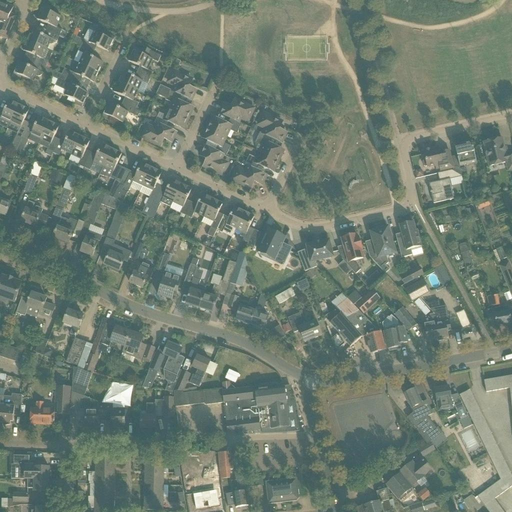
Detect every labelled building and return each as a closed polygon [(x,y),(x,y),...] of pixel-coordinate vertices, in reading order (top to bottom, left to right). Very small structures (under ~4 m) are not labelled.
[(7,21),(13,8),(3,3),(0,10),(0,36),(6,39),(13,24),(7,21)] [(50,26),(48,31),(59,36),(62,30),(56,28),(61,17),(49,12),(50,9),(42,6),(36,20),(50,26)] [(58,39),(59,36),(48,31),(45,37),(32,31),(27,41),(47,49),(51,40),(57,42),(58,39)] [(89,43),(84,40),(76,37),(73,43),(81,46),(92,51),(95,46),(108,52),(114,39),(107,35),(106,38),(94,32),(89,43)] [(48,62),(53,52),(47,49),(27,41),(23,51),(37,57),(34,63),(46,68),(48,62)] [(90,57),(92,51),(81,46),(78,52),(83,54),(79,64),(98,73),(103,63),(90,57)] [(161,56),(155,54),(150,51),(151,51),(144,48),(142,51),(134,48),(128,62),(141,68),(139,73),(150,79),(153,73),(147,70),(152,61),(158,63),(161,56)] [(43,73),(46,68),(34,63),(32,68),(18,62),(13,76),(20,79),(21,77),(33,82),(35,76),(37,77),(40,77),(42,75),(43,74),(43,73)] [(93,83),(98,73),(79,64),(74,74),(65,69),(62,75),(77,82),(80,77),(93,83)] [(75,88),(77,82),(62,75),(56,72),(53,78),(58,80),(55,86),(66,91),(64,96),(76,101),(74,104),(82,107),(88,94),(75,88)] [(147,84),(150,79),(139,73),(136,79),(123,72),(118,82),(137,91),(142,82),(147,84)] [(169,81),(168,83),(176,86),(173,92),(181,95),(191,100),(195,90),(188,87),(191,80),(173,72),(169,81)] [(133,101),(137,91),(118,82),(113,93),(127,99),(124,104),(136,110),(138,104),(133,101)] [(178,101),(181,95),(173,92),(161,86),(156,95),(166,99),(165,100),(173,104),(170,110),(188,119),(193,108),(178,101)] [(11,124),(19,106),(9,101),(3,114),(0,112),(0,121),(1,119),(11,124)] [(248,120),(253,109),(235,101),(232,108),(225,104),(220,114),(230,119),(238,123),(238,122),(241,117),(248,120)] [(139,111),(136,110),(124,104),(122,110),(108,103),(102,117),(109,120),(110,118),(122,123),(127,113),(137,117),(140,112),(139,111)] [(29,110),(19,106),(11,124),(20,128),(17,136),(22,139),(28,128),(22,125),(29,110)] [(183,129),(188,119),(170,110),(167,117),(159,113),(154,123),(157,124),(165,128),(168,122),(183,129)] [(282,123),(272,118),(263,114),(258,125),(266,129),(263,134),(271,138),(281,143),(286,133),(278,129),(282,123)] [(39,145),(49,122),(39,117),(33,130),(28,128),(22,139),(28,142),(29,140),(39,145)] [(241,124),(238,122),(238,123),(230,119),(228,125),(213,117),(208,128),(226,137),(229,130),(236,134),(241,124)] [(49,122),(39,145),(48,149),(46,155),(51,157),(53,154),(58,142),(53,140),(59,127),(49,122)] [(175,133),(165,128),(157,124),(155,130),(147,127),(147,129),(142,138),(160,146),(164,139),(171,143),(175,133)] [(226,137),(208,128),(203,139),(218,146),(215,151),(223,155),(226,157),(230,147),(223,143),(226,137)] [(72,155),(80,137),(70,132),(64,145),(58,142),(53,154),(59,156),(62,150),(72,155)] [(260,133),(255,143),(263,147),(260,153),(278,161),(283,151),(268,144),(271,138),(263,134),(260,133)] [(90,141),(80,137),(72,155),(81,159),(78,165),(84,168),(89,157),(84,154),(90,141)] [(502,139),(498,140),(497,139),(493,140),(492,141),(484,143),(486,153),(489,167),(506,163),(508,171),(511,170),(511,152),(505,154),(502,139)] [(459,163),(452,164),(453,168),(453,172),(461,176),(460,170),(459,167),(476,163),(474,152),(471,142),(455,146),(457,155),(457,156),(459,163)] [(103,167),(112,149),(102,145),(95,159),(89,157),(84,168),(90,171),(94,163),(103,167)] [(223,155),(215,151),(205,147),(200,156),(207,160),(204,167),(222,175),(226,166),(227,164),(220,161),(223,155)] [(423,161),(422,162),(423,167),(425,167),(427,167),(427,168),(437,165),(438,169),(439,171),(445,170),(453,168),(452,164),(450,158),(449,151),(439,153),(438,147),(423,151),(426,161),(423,161)] [(103,167),(100,175),(110,178),(115,181),(112,186),(117,188),(125,172),(116,167),(122,154),(112,149),(103,167)] [(273,172),(278,161),(260,153),(258,152),(260,153),(257,159),(249,155),(244,166),(247,167),(248,167),(255,171),(258,165),(273,172)] [(8,176),(4,174),(9,162),(2,159),(0,163),(0,184),(3,186),(4,182),(8,182),(9,181),(10,180),(9,177),(8,176)] [(39,177),(43,166),(36,163),(31,174),(39,177)] [(140,192),(151,168),(141,164),(135,176),(125,172),(117,188),(128,193),(130,188),(140,192)] [(266,175),(255,171),(248,167),(247,167),(245,173),(238,169),(237,171),(232,180),(250,189),(254,182),(261,185),(266,175)] [(162,173),(151,168),(140,192),(140,193),(149,197),(146,204),(152,207),(160,190),(155,188),(162,173)] [(48,179),(59,184),(63,175),(52,171),(48,179)] [(450,180),(461,177),(451,171),(440,173),(442,181),(429,184),(433,204),(443,202),(454,199),(450,180)] [(31,194),(37,178),(30,175),(24,192),(31,194)] [(74,182),(75,179),(67,176),(56,208),(63,210),(70,192),(74,182)] [(173,203),(181,185),(171,180),(165,193),(160,190),(152,207),(158,210),(161,203),(170,208),(173,203)] [(181,185),(173,203),(182,207),(180,213),(181,214),(185,216),(191,205),(186,202),(192,189),(181,185)] [(3,201),(6,194),(0,191),(0,214),(6,217),(9,207),(11,204),(3,201)] [(92,257),(96,248),(98,244),(99,244),(102,237),(88,231),(91,225),(93,226),(101,205),(117,211),(120,203),(97,191),(81,233),(88,236),(81,252),(92,257)] [(204,217),(212,199),(202,195),(196,207),(191,205),(185,216),(191,219),(194,213),(204,217)] [(222,204),(212,199),(204,217),(213,222),(207,235),(213,238),(216,231),(223,218),(217,215),(222,204)] [(478,210),(489,206),(487,200),(476,204),(478,210)] [(44,229),(48,219),(49,217),(41,214),(42,211),(41,209),(37,207),(35,208),(34,210),(32,209),(34,204),(29,202),(26,209),(21,222),(28,225),(29,227),(32,228),(33,227),(36,228),(37,226),(44,229)] [(223,218),(216,231),(232,238),(235,230),(244,212),(234,207),(228,220),(223,218)] [(254,217),(244,212),(235,230),(241,233),(240,237),(243,238),(242,241),(248,244),(246,246),(253,249),(260,233),(259,235),(248,230),(254,217)] [(68,244),(72,235),(73,231),(74,232),(77,224),(76,223),(77,222),(70,219),(69,221),(61,218),(58,225),(53,238),(60,241),(61,243),(65,244),(66,243),(68,244)] [(114,241),(121,225),(113,222),(106,238),(114,241)] [(413,222),(411,223),(409,222),(407,222),(405,223),(403,224),(402,225),(399,226),(403,238),(396,239),(402,258),(412,255),(411,250),(421,247),(417,231),(415,232),(413,222)] [(365,243),(368,252),(369,257),(385,274),(389,270),(385,266),(388,263),(386,256),(395,253),(388,228),(376,231),(377,233),(372,234),(374,238),(372,238),(373,240),(365,243)] [(268,230),(258,252),(274,260),(276,257),(286,262),(291,250),(281,246),(285,238),(268,230)] [(357,235),(354,236),(354,234),(343,237),(344,239),(341,240),(344,247),(345,247),(345,249),(338,251),(342,259),(355,275),(360,270),(353,262),(353,261),(363,258),(361,250),(361,249),(358,238),(357,235)] [(305,250),(297,253),(305,272),(317,267),(315,261),(323,259),(323,260),(330,259),(330,258),(332,257),(329,241),(321,243),(320,242),(315,244),(315,245),(307,246),(308,251),(305,251),(305,250)] [(138,260),(144,246),(137,243),(131,258),(138,260)] [(473,265),(468,252),(470,251),(466,243),(459,246),(460,250),(459,250),(466,268),(473,265)] [(131,253),(113,245),(110,252),(108,256),(104,265),(112,269),(111,270),(118,273),(119,271),(119,272),(124,261),(127,262),(131,253)] [(242,288),(248,269),(243,253),(239,253),(236,264),(235,264),(229,283),(229,284),(235,286),(242,288)] [(158,271),(164,273),(169,258),(163,256),(158,271)] [(193,259),(182,288),(190,290),(186,305),(199,309),(204,294),(203,294),(205,287),(198,285),(200,281),(193,278),(196,269),(197,267),(196,266),(198,261),(193,259)] [(139,262),(129,284),(142,289),(146,281),(148,282),(154,269),(139,262)] [(226,295),(226,294),(229,284),(229,283),(235,264),(230,262),(223,282),(221,281),(219,288),(213,286),(210,296),(204,294),(199,309),(212,313),(216,299),(218,299),(220,293),(226,295)] [(511,297),(511,270),(508,262),(499,266),(511,298),(511,297)] [(419,267),(409,273),(413,280),(423,275),(419,267)] [(177,293),(181,278),(165,273),(158,296),(171,300),(174,292),(177,293)] [(413,280),(409,273),(400,277),(404,285),(413,280)] [(14,303),(21,284),(13,281),(14,279),(7,276),(6,279),(2,277),(0,281),(0,301),(5,303),(6,300),(14,303)] [(306,280),(296,285),(300,292),(309,288),(306,280)] [(423,280),(405,290),(411,302),(430,292),(423,280)] [(361,299),(355,305),(363,315),(380,300),(372,290),(361,299)] [(55,307),(45,304),(46,299),(39,296),(40,294),(33,292),(32,294),(31,294),(29,300),(28,299),(28,301),(21,298),(16,314),(25,317),(28,307),(40,311),(38,315),(50,319),(55,307)] [(356,293),(348,301),(353,306),(355,305),(361,299),(356,293)] [(254,311),(250,325),(264,330),(268,316),(261,314),(265,304),(267,303),(262,295),(261,294),(256,308),(255,312),(254,311)] [(247,309),(243,307),(244,305),(237,303),(238,298),(231,295),(228,306),(235,308),(239,310),(236,320),(242,322),(242,323),(248,325),(248,324),(250,325),(254,311),(255,312),(256,308),(248,305),(247,309)] [(499,306),(498,296),(488,297),(489,307),(499,306)] [(348,301),(346,299),(337,308),(337,309),(362,337),(363,336),(364,337),(366,336),(371,354),(385,351),(382,342),(384,342),(381,332),(378,333),(375,329),(353,306),(348,301)] [(447,332),(450,331),(446,307),(439,308),(430,310),(434,314),(437,318),(438,324),(434,325),(437,340),(438,340),(438,342),(443,341),(443,339),(448,338),(447,332)] [(488,315),(489,323),(496,322),(496,326),(511,324),(508,307),(487,310),(488,315)] [(408,332),(416,325),(402,308),(394,315),(408,332)] [(337,309),(324,317),(351,347),(362,337),(337,309)] [(68,311),(65,320),(63,324),(73,327),(70,334),(76,336),(78,329),(79,329),(83,316),(68,311)] [(321,336),(316,322),(304,326),(299,314),(287,318),(293,333),(300,331),(304,343),(321,336)] [(437,318),(434,314),(429,315),(430,323),(424,325),(427,342),(437,340),(434,325),(438,324),(437,318)] [(401,344),(406,343),(407,343),(404,327),(401,328),(398,324),(398,322),(391,316),(389,318),(388,317),(383,323),(384,332),(386,340),(388,350),(389,350),(389,352),(396,350),(396,348),(401,347),(401,344)] [(91,375),(102,345),(109,347),(111,341),(125,346),(130,333),(119,329),(120,326),(104,320),(96,341),(95,345),(93,344),(92,345),(91,345),(82,371),(91,375)] [(285,337),(280,328),(279,326),(269,332),(272,337),(281,339),(285,337)] [(143,338),(130,333),(125,346),(123,352),(122,352),(122,353),(141,360),(145,347),(141,345),(143,338)] [(337,335),(332,340),(335,350),(343,343),(337,335)] [(40,338),(35,353),(42,356),(45,349),(48,341),(40,338)] [(78,367),(86,343),(75,339),(66,362),(78,367)] [(179,356),(182,350),(175,347),(175,345),(170,343),(169,344),(168,344),(163,355),(169,358),(164,371),(177,376),(185,359),(179,356)] [(9,360),(13,348),(7,346),(3,358),(9,360)] [(150,360),(154,349),(148,346),(144,358),(150,360)] [(14,362),(18,350),(13,348),(9,360),(14,362)] [(24,352),(18,350),(14,362),(20,364),(24,352)] [(156,354),(142,388),(151,389),(164,357),(156,354)] [(196,356),(193,365),(192,367),(198,370),(195,377),(193,376),(191,382),(200,386),(210,362),(196,356)] [(83,397),(91,375),(82,371),(77,369),(73,368),(71,393),(83,397)] [(190,375),(181,371),(175,386),(172,393),(174,393),(183,392),(183,391),(184,391),(190,375)] [(504,390),(509,389),(511,388),(511,375),(501,378),(504,390)] [(501,378),(495,379),(498,391),(504,390),(501,378)] [(495,379),(490,380),(492,392),(498,391),(495,379)] [(490,380),(484,381),(486,393),(492,392),(490,380)] [(172,393),(175,386),(168,383),(164,392),(168,392),(168,394),(172,393)] [(224,404),(227,435),(229,434),(260,431),(260,430),(261,430),(286,427),(287,433),(299,431),(295,403),(286,404),(284,388),(267,390),(267,386),(254,387),(255,388),(223,392),(222,389),(183,394),(183,392),(174,393),(174,399),(175,407),(205,404),(205,406),(224,404)] [(55,387),(54,403),(57,404),(57,414),(70,415),(71,388),(55,387)] [(448,387),(434,390),(438,411),(441,413),(453,411),(452,406),(454,406),(458,415),(460,420),(468,417),(466,413),(462,405),(458,396),(450,398),(448,387)] [(422,403),(420,400),(415,389),(404,394),(417,422),(420,428),(417,430),(427,445),(430,443),(434,440),(434,439),(442,434),(438,428),(436,429),(427,417),(433,414),(427,401),(422,403)] [(459,396),(462,401),(473,396),(470,390),(459,396)] [(174,418),(174,393),(172,393),(168,394),(168,398),(163,398),(163,418),(174,418)] [(14,416),(20,416),(21,402),(22,395),(12,394),(11,397),(4,397),(1,423),(3,423),(4,426),(10,425),(10,422),(13,422),(13,420),(14,420),(14,416)] [(462,401),(464,407),(475,402),(473,396),(462,401)] [(464,407),(467,412),(478,407),(475,402),(464,407)] [(54,426),(55,416),(55,410),(43,410),(44,403),(36,403),(36,409),(30,409),(30,425),(54,426)] [(98,421),(105,421),(105,403),(97,403),(97,410),(85,410),(85,428),(98,428),(98,421)] [(105,403),(105,421),(112,421),(112,428),(124,428),(124,410),(124,403),(112,403),(105,403)] [(140,416),(140,428),(155,428),(155,416),(155,404),(146,404),(146,412),(146,416),(140,416)] [(467,412),(470,418),(481,412),(478,407),(467,412)] [(470,418),(472,423),(483,418),(481,412),(470,418)] [(472,426),(468,417),(460,420),(459,421),(463,430),(472,426)] [(472,423),(475,428),(486,423),(483,418),(472,423)] [(475,428),(478,434),(489,429),(486,423),(475,428)] [(478,434),(480,439),(491,434),(489,429),(478,434)] [(480,439),(483,445),(494,439),(491,434),(480,439)] [(483,445),(485,450),(496,445),(494,439),(483,445)] [(485,450),(488,455),(499,450),(496,445),(485,450)] [(488,455),(491,461),(502,456),(499,450),(488,455)] [(231,452),(218,453),(219,471),(232,470),(231,452)] [(49,472),(49,468),(35,468),(35,466),(28,466),(29,456),(13,456),(13,465),(19,465),(19,480),(28,480),(49,480),(49,477),(50,477),(51,472),(49,472)] [(491,461),(493,466),(504,461),(502,456),(491,461)] [(114,460),(95,459),(95,472),(114,472),(114,460)] [(164,461),(145,460),(144,473),(164,473),(164,461)] [(430,470),(423,461),(415,467),(412,463),(398,474),(399,475),(398,475),(401,479),(402,478),(410,487),(424,477),(423,476),(430,470)] [(493,466),(496,472),(507,466),(504,461),(493,466)] [(496,472),(500,480),(502,479),(510,473),(507,466),(496,472)] [(233,493),(225,495),(227,507),(235,506),(235,508),(248,506),(245,491),(246,491),(244,481),(242,471),(235,473),(237,484),(231,485),(233,493)] [(114,485),(114,472),(95,472),(95,484),(114,485)] [(163,486),(164,473),(144,473),(144,486),(163,486)] [(509,489),(511,486),(511,476),(510,473),(502,479),(509,489)] [(410,487),(402,478),(401,479),(398,475),(386,485),(400,502),(412,491),(410,488),(410,487)] [(504,493),(509,489),(502,479),(500,480),(497,483),(504,493)] [(48,492),(49,480),(28,480),(28,489),(34,489),(34,492),(48,492)] [(297,498),(294,481),(267,484),(269,503),(295,500),(297,498)] [(497,483),(492,486),(499,496),(504,493),(497,483)] [(114,497),(114,485),(95,484),(95,497),(114,497)] [(163,499),(163,486),(144,486),(144,498),(163,499)] [(492,486),(477,497),(484,507),(494,500),(499,496),(492,486)] [(219,488),(192,492),(195,509),(219,505),(218,497),(221,497),(219,488)] [(419,494),(424,500),(432,495),(427,488),(419,494)] [(391,511),(388,501),(389,501),(385,490),(376,493),(379,501),(362,506),(363,511),(393,511),(394,511),(391,511)] [(28,494),(13,493),(13,500),(8,500),(7,508),(22,505),(28,505),(28,494)] [(470,509),(477,503),(471,495),(464,501),(470,509)] [(113,510),(114,497),(95,497),(94,510),(113,510)] [(163,511),(163,499),(144,498),(144,511),(163,511)] [(411,511),(421,511),(435,507),(432,500),(410,508),(411,511)] [(484,507),(488,511),(498,505),(494,500),(484,507)]
